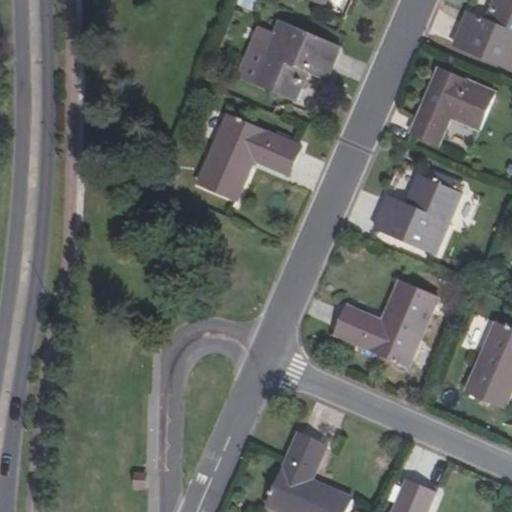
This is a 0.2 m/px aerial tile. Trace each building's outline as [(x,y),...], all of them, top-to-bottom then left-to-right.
[(486,24),(467,16),(453,48),(511,74),(511,1),(508,0),(502,0),(498,11),(492,9),(486,24)] [(496,0),(492,9),(498,11),(502,0),(496,0)] [(341,47),(280,21),(254,83),(291,99),(296,86),(301,88),(309,71),(327,79),(341,47)] [(452,117),(429,106),(444,71),(439,69),(417,119),(445,131),(452,117)] [(495,93),(444,71),(429,106),(452,117),(480,129),(495,93)] [(301,88),(296,86),(291,99),(296,101),(301,88)] [(290,175),(302,148),(230,116),(201,183),(239,200),(256,160),(290,175)] [(439,145),(445,131),(417,119),(411,134),(439,145)] [(419,178),(414,191),(419,193),(425,180),(419,178)] [(408,207),(388,199),(374,231),(435,258),(462,196),(425,180),(419,193),(414,191),(408,207)] [(348,307),(336,335),(408,367),(437,299),(400,283),(383,323),(348,307)] [(511,329),(499,324),(468,392),(508,409),(511,399),(511,329)] [(314,482),(328,448),(303,437),(271,509),(276,511),(349,511),(354,501),(314,482)] [(146,486),(146,474),(137,473),(137,486),(146,486)] [(430,511),(437,495),(410,483),(397,511),(430,511)]
